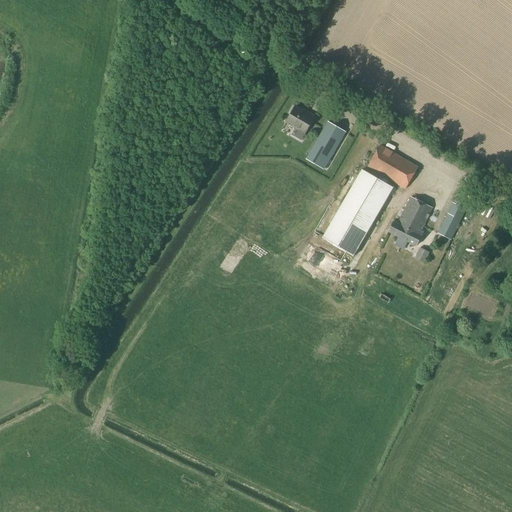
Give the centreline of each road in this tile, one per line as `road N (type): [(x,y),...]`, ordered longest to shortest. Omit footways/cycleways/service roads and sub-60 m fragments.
road 1 (track): [(280,60),(70,399),(45,395)]
road 2 (unclassified): [(511,206),(182,0)]
road 3 (track): [(95,429),(113,370),(216,237),(255,225),(304,247)]
road 4 (track): [(95,429),(272,511)]
